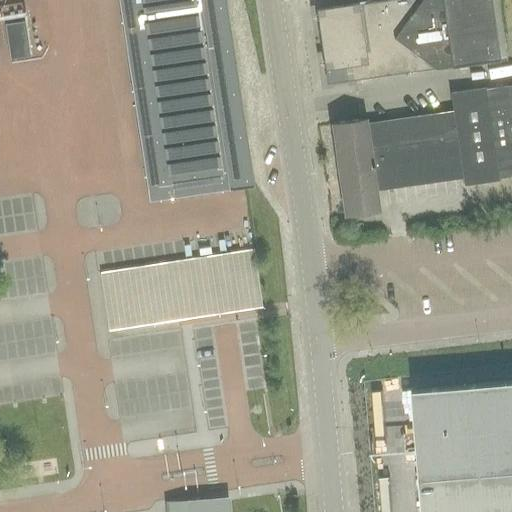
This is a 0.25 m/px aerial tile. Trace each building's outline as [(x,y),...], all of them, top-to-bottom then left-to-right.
[(119,0),(146,180),(149,200),(224,189),(230,188),(230,189),(246,186),(254,185),(255,185),(226,0),(119,0)] [(491,0),(388,0),(319,10),(327,66),(345,63),(347,81),(436,68),(436,69),(437,68),(500,59),(491,0)] [(11,58),(30,55),(31,55),(26,22),(5,25),(11,58)] [(511,86),(485,90),(485,88),(452,93),(455,111),(366,124),(365,119),(333,123),(346,214),(379,210),(376,189),(465,176),(466,184),(498,179),(498,177),(511,175),(511,86)] [(250,219),(229,224),(234,249),(255,245),(250,219)] [(194,255),(213,253),(212,229),(192,230),(194,255)] [(258,251),(104,275),(113,331),(267,307),(258,251)] [(511,511),(511,381),(414,389),(421,477),(424,511),(511,511)] [(229,511),(229,506),(223,500),(176,503),(171,509),(170,511),(229,511)]
